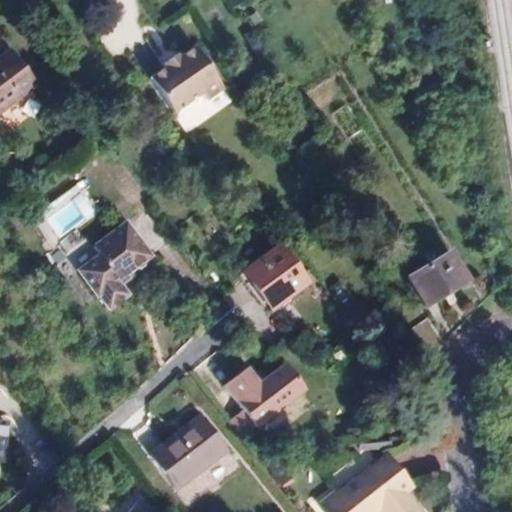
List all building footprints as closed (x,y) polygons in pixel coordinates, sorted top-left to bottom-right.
[(204,101),(222,87),(193,47),(177,59),(174,55),(162,64),(165,68),(152,77),(177,112),(200,95),(204,101)] [(0,109),(33,85),(9,51),(0,57),(0,109)] [(150,252),(124,219),(94,243),(99,251),(78,267),(96,292),(98,290),(104,297),(122,283),(120,281),(117,276),(120,274),(119,272),(123,268),(126,266),(128,269),(150,252)] [(305,280),(277,240),(241,266),(269,305),(305,280)] [(445,252),(404,278),(422,306),(462,280),(445,252)] [(128,275),(123,268),(119,272),(120,274),(117,276),(120,281),(128,275)] [(441,342),(423,318),(405,330),(415,345),(426,360),(441,342)] [(257,423),(304,382),(281,357),(257,378),(244,363),(221,383),(247,412),(257,423)] [(257,423),(247,412),(235,423),(245,433),(257,423)] [(145,457),(170,490),(221,452),(196,419),(145,457)] [(383,463),(318,511),(371,511),(372,511),(408,511),(397,497),(404,492),(383,463)] [(176,487),(186,501),(220,479),(211,464),(176,487)]
